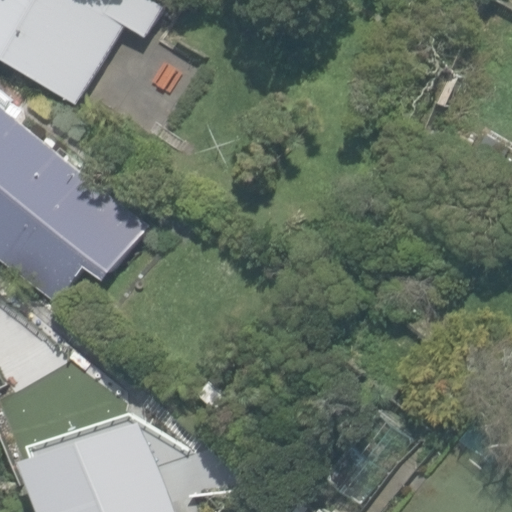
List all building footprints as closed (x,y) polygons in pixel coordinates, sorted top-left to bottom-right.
[(0,0),(0,50),(71,93),(83,73),(98,83),(133,24),(155,37),(173,7),(161,0),(0,0)] [(511,46),(511,45),(511,25),(501,20),(493,37),(511,46)] [(0,257),(58,305),(92,265),(111,280),(159,222),(0,90),(0,257)] [(369,107),(349,140),(407,176),(428,143),(369,107)] [(189,511),(157,417),(35,458),(53,511),(189,511)] [(370,511),(458,511),(401,470),(370,511)]
